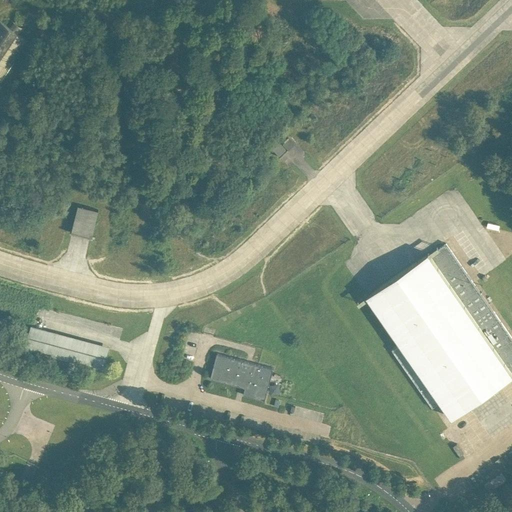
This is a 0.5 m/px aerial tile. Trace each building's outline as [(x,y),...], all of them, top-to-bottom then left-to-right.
[(7,26),(0,20),(0,80),(28,40),(20,34),(24,28),(11,20),(7,26)] [(279,156),(280,157),(288,149),(287,148),(286,148),(278,139),(270,146),(279,155),(279,156)] [(70,231),(70,232),(72,233),(91,237),(92,238),(93,236),(92,235),(99,210),(78,205),(71,230),(70,231)] [(440,401),(451,417),(511,374),(511,338),(511,337),(476,286),(475,286),(446,243),(430,255),(429,254),(368,297),(400,343),(391,349),(432,407),(440,401)] [(26,344),(105,366),(109,350),(30,328),(26,344)] [(273,368),(246,361),(217,353),(210,378),(245,387),(243,394),(265,400),(273,368)] [(443,422),(435,411),(430,414),(438,426),(443,422)] [(447,439),(442,432),(439,434),(443,441),(447,439)] [(506,479),(501,473),(484,485),(489,491),(506,479)] [(257,502),(261,511),(283,511),(275,494),(257,502)]
